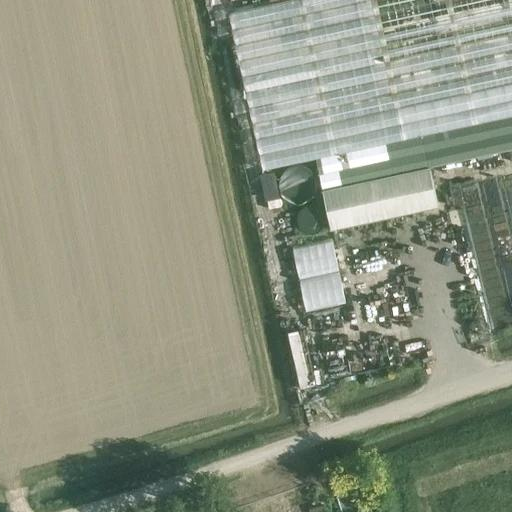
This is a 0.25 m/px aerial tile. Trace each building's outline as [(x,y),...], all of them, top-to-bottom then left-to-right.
[(511,0),(289,0),(229,13),(263,171),(316,159),(332,230),(439,207),(430,168),(511,149),(511,0)] [(274,174),(263,176),(268,200),(279,198),(274,174)] [(281,277),(291,275),(283,226),(273,227),(281,277)] [(294,245),(298,276),(338,272),(335,241),(294,245)] [(310,280),(313,306),(344,303),(341,277),(310,280)] [(330,308),(331,320),(385,313),(383,301),(330,308)] [(288,333),(300,387),(311,385),(299,331),(288,333)] [(367,511),(360,484),(335,491),(341,511),(367,511)]
